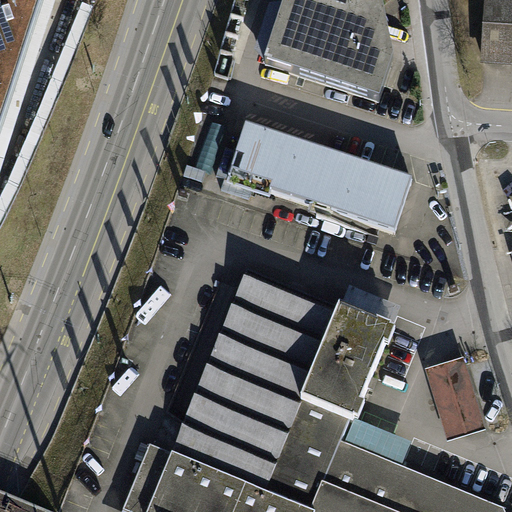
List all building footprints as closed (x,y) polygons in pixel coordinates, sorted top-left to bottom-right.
[(0,0),(0,140),(45,0),(0,0)] [(393,53),(380,0),(285,0),(265,64),(377,103),(393,53)] [(511,1),(490,0),(488,0),(484,59),(511,61),(511,1)] [(413,173),(247,118),(227,181),(393,236),(413,173)] [(390,356),(398,338),(341,315),(242,274),(237,288),(223,282),(170,414),(183,419),(171,448),(150,439),(119,511),(499,511),(342,448),(350,427),(358,431),(365,414),(361,412),(385,354),(390,356)] [(353,292),(347,306),(366,314),(372,299),(353,292)] [(465,360),(425,372),(447,444),(487,432),(465,360)]
